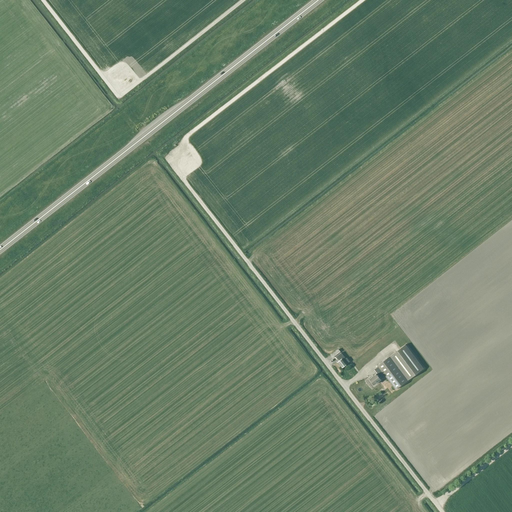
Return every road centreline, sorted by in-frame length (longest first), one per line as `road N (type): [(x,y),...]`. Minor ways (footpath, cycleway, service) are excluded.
road 1 (unclassified): [(441,511),(182,179),(187,135),(363,0)]
road 2 (trunk): [(0,248),(317,0)]
